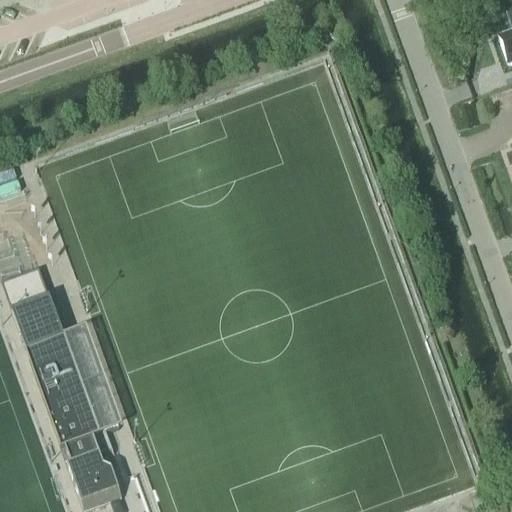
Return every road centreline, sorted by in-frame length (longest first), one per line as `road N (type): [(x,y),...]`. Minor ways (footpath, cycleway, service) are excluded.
road 1 (residential): [(511,308),(399,0)]
road 2 (residential): [(0,83),(237,0)]
